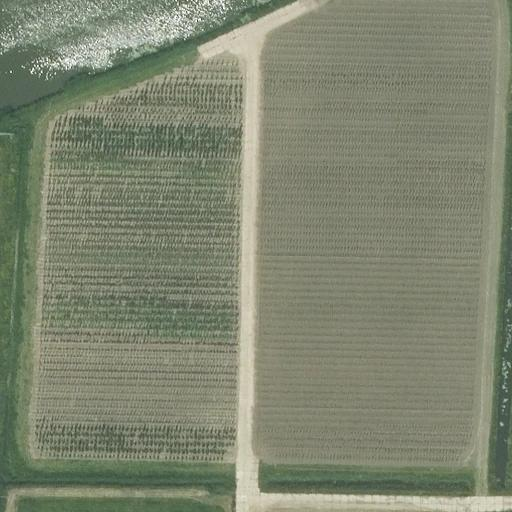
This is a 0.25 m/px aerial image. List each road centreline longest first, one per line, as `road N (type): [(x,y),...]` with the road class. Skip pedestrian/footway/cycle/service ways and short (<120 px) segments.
road 1 (track): [(258,25),(242,511)]
road 2 (track): [(242,501),(511,502)]
